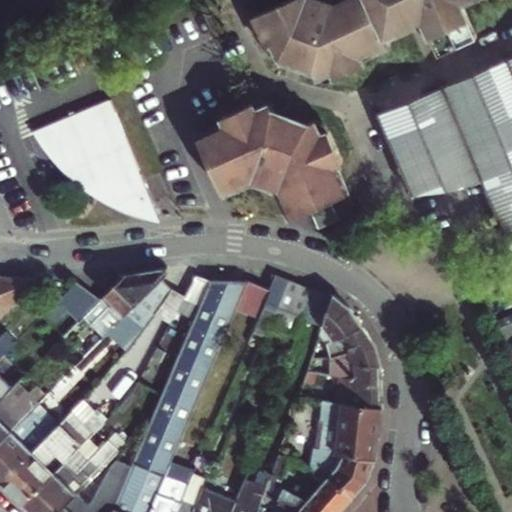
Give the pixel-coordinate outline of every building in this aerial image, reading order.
[(342,0),(338,2),(333,0),(305,0),(259,21),(272,50),(281,46),(288,61),(301,55),(314,60),(320,73),(333,67),(340,80),(370,67),(367,60),(393,49),(390,42),(428,25),(442,57),(479,41),(465,9),(483,0),(342,0)] [(422,206),(486,181),(508,237),(511,235),(511,64),(385,115),(422,206)] [(140,203),(158,206),(115,104),(38,135),(49,150),(62,162),(76,174),(91,184),(107,192),(123,198),(140,203)] [(230,127),(201,139),(215,170),(228,197),(256,184),(275,191),(288,219),(305,211),(313,229),(336,219),(328,201),(347,193),(334,166),(341,162),(329,135),(315,141),(309,126),(297,132),(284,128),(275,107),(261,113),(258,105),(242,113),(227,120),(230,127)] [(49,154),(62,170),(72,179),(83,188),(105,202),(117,208),(143,218),(156,221),(164,220),(158,206),(140,203),(123,198),(107,192),(91,184),(76,174),(62,162),(49,150),(38,135),(49,154)] [(164,269),(127,275),(106,296),(114,304),(92,324),(85,317),(80,322),(66,336),(87,358),(111,335),(164,281),(169,276),(169,269),(164,269)] [(199,274),(183,301),(201,309),(212,282),(213,280),(199,274)] [(0,318),(37,281),(0,277),(0,318)] [(272,325),(292,282),(279,278),(273,292),(261,320),(256,334),(266,338),(272,325)] [(111,335),(129,353),(174,291),(164,281),(111,335)] [(167,478),(172,466),(237,310),(249,282),(212,282),(201,309),(179,361),(134,465),(167,478)] [(249,282),(237,310),(261,320),(273,292),(249,282)] [(298,335),(307,309),(315,289),(292,282),(272,325),(266,338),(268,339),(274,326),(298,335)] [(78,283),(59,302),(80,322),(85,317),(101,301),(78,283)] [(335,295),(315,289),(307,309),(317,313),(315,317),(326,320),(335,295)] [(335,295),(326,320),(316,349),(329,352),(328,344),(343,341),(363,327),(352,309),(335,295)] [(329,352),(330,360),(333,360),(354,354),(357,379),(382,384),(382,369),(377,347),(363,327),(343,341),(328,344),(329,352)] [(9,332),(0,341),(0,361),(19,342),(9,332)] [(259,348),(251,345),(241,368),(247,370),(251,361),(253,362),(259,348)] [(317,372),(309,371),(306,381),(314,383),(317,372)] [(317,372),(314,383),(332,385),(334,375),(317,372)] [(0,402),(1,402),(26,377),(21,373),(15,379),(9,373),(0,382),(0,402)] [(338,403),(344,403),(383,408),(382,384),(357,379),(342,376),(338,403)] [(310,397),(314,383),(306,381),(301,395),(310,397)] [(0,445),(0,481),(3,484),(74,413),(89,398),(82,391),(66,407),(62,403),(40,425),(30,415),(0,445)] [(0,445),(30,415),(41,404),(30,393),(11,413),(14,416),(6,424),(0,417),(0,445)] [(332,401),(310,397),(301,395),(298,404),(304,405),(330,412),(332,401)] [(332,401),(330,412),(328,420),(341,422),(344,403),(338,403),(332,401)] [(1,402),(0,402),(0,417),(6,424),(14,416),(11,413),(1,402)] [(383,408),(344,403),(341,422),(340,423),(381,429),(382,416),(383,408)] [(304,405),(298,404),(295,412),(301,414),(304,405)] [(286,441),(301,445),(308,423),(302,422),(304,415),(301,414),(295,412),(286,441)] [(74,413),(3,484),(24,505),(66,463),(105,422),(96,413),(84,424),(74,413)] [(344,455),(377,460),(381,429),(340,423),(341,422),(328,420),(328,421),(326,421),(321,450),(344,455)] [(66,463),(24,505),(31,511),(59,511),(78,494),(120,452),(110,441),(77,474),(66,463)] [(295,461),(297,456),(301,445),(286,441),(281,455),(295,461)] [(368,483),(377,460),(344,455),(321,450),(301,445),(297,456),(312,462),(338,472),(332,478),(355,497),(368,483)] [(293,511),(341,511),(355,497),(332,478),(328,483),(310,467),(295,461),(281,455),(272,482),(284,487),(280,503),(293,511)] [(78,494),(59,511),(114,511),(133,469),(119,461),(111,466),(93,500),(89,504),(78,494)] [(338,472),(312,462),(310,467),(328,483),(332,478),(338,472)] [(152,511),(167,478),(134,465),(133,469),(114,511),(152,511)] [(172,466),(167,478),(190,488),(195,476),(196,475),(172,466)] [(191,511),(205,481),(195,476),(190,488),(182,508),(178,511),(191,511)] [(178,511),(182,508),(190,488),(167,478),(152,511),(178,511)] [(191,511),(217,511),(217,510),(216,511),(202,511),(196,508),(208,482),(205,481),(191,511)] [(235,491),(242,494),(246,484),(239,482),(235,491)] [(217,511),(233,511),(235,511),(236,508),(242,494),(235,491),(226,511),(217,510),(217,511)] [(265,511),(273,511),(279,506),(269,502),(267,508),(265,511)] [(273,511),(293,511),(280,503),(279,506),(273,511)]
